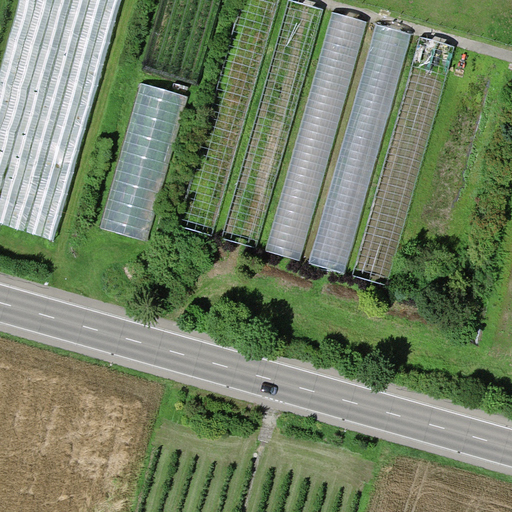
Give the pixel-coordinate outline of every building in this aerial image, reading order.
[(278,0),(243,0),(179,227),(212,236),(278,0)] [(322,8),(293,0),(288,0),(221,237),(254,246),(322,8)] [(366,21),(333,12),(266,251),(298,260),(366,21)] [(411,36),(378,26),(310,265),(343,274),(411,36)] [(455,47),(422,37),(355,276),(387,285),(455,47)] [(190,97),(143,83),(100,229),(147,243),(190,97)]
